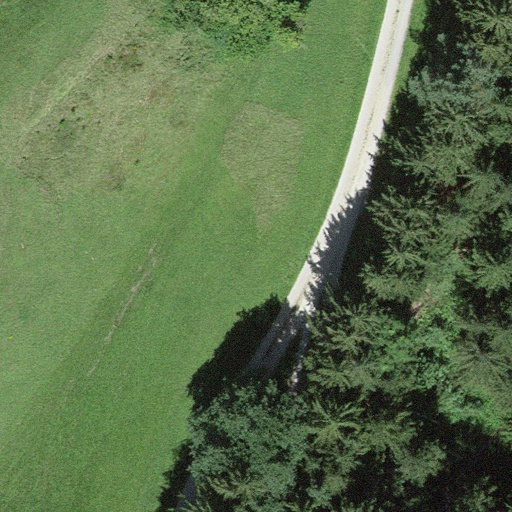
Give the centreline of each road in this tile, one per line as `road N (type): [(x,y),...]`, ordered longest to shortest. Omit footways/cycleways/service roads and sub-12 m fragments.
road 1 (track): [(405,0),(234,511)]
road 2 (track): [(275,511),(302,308)]
